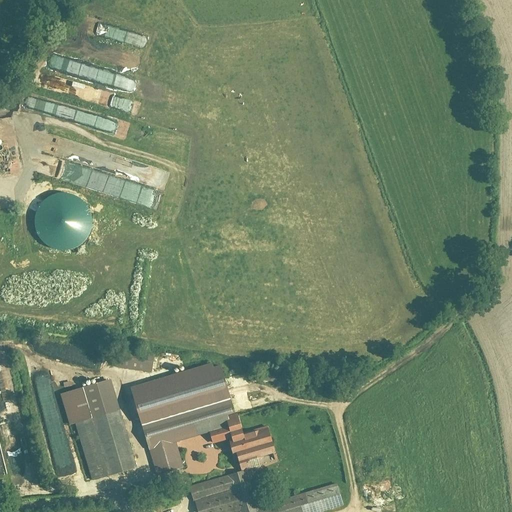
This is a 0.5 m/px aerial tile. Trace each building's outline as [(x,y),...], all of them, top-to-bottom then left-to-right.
[(16,143),(0,145),(0,160),(2,174),(20,171),(16,143)] [(40,172),(56,177),(61,162),(46,156),(40,172)] [(124,353),(118,352),(115,367),(153,373),(156,353),(124,348),(124,353)] [(212,364),(131,389),(158,477),(184,469),(176,444),(239,425),(221,366),(213,368),(212,364)] [(92,482),(136,469),(110,381),(61,395),(70,426),(75,425),(92,482)] [(271,428),(231,439),(239,465),(278,454),(271,428)] [(336,511),(347,509),(339,482),(262,505),(252,472),(193,489),(199,511),(336,511)]
